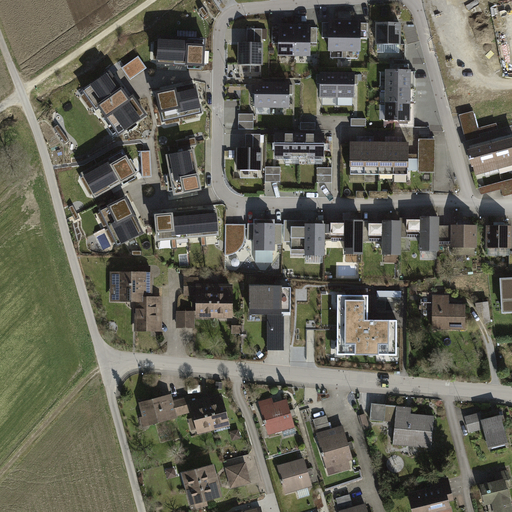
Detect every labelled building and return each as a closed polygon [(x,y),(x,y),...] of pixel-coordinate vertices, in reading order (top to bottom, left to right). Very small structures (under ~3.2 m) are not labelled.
[(343,23),(320,23),(320,38),(327,38),(327,52),(343,52),(343,23)] [(366,23),(343,23),(343,52),(358,52),(358,40),(366,40),(366,23)] [(399,24),(373,24),(373,46),(398,46),(399,24)] [(293,27),(270,27),(270,44),(276,44),(276,57),(292,57),(293,27)] [(315,28),(293,27),(292,57),(308,57),(308,44),(315,44),(315,28)] [(244,44),(237,44),(236,66),(261,66),(261,28),(244,28),(244,44)] [(171,41),(154,40),(153,67),(170,67),(171,41)] [(198,41),(171,41),(170,67),(197,68),(198,41)] [(123,65),(131,78),(148,67),(140,54),(123,65)] [(408,71),(384,71),(383,88),(408,89),(408,71)] [(336,75),(314,75),(314,84),(318,84),(318,98),(335,98),(336,75)] [(356,75),(336,75),(335,98),(351,98),(352,85),(356,85),(356,75)] [(97,81),(75,96),(91,118),(113,103),(97,81)] [(270,85),(250,85),(250,93),(252,94),(252,109),(270,109),(270,85)] [(291,85),(270,85),(270,109),(287,109),(287,95),(291,95),(291,85)] [(187,87),(170,91),(177,117),(193,113),(187,87)] [(408,89),(383,88),(383,103),(408,104),(408,89)] [(170,91),(154,95),(160,121),(177,117),(170,91)] [(118,99),(96,114),(112,136),(134,121),(118,99)] [(408,104),(383,103),(382,121),(407,122),(408,104)] [(476,110),(462,113),(467,140),(481,137),(476,110)] [(252,115),(236,114),(236,129),(251,129),(252,115)] [(297,134),(272,134),(272,157),(297,158),(297,134)] [(322,134),(297,134),(297,158),(322,158),(322,134)] [(243,148),(234,148),(234,171),(259,171),(259,135),(243,135),(243,148)] [(355,143),(348,143),(347,182),(362,183),(363,137),(355,137),(355,143)] [(371,137),(363,137),(362,183),(377,183),(377,143),(371,143),(371,137)] [(383,143),(377,143),(377,183),(391,183),(392,137),(383,137),(383,143)] [(400,137),(392,137),(391,183),(406,183),(407,143),(400,143),(400,137)] [(511,138),(490,144),(497,170),(511,166),(511,138)] [(432,140),(417,141),(417,173),(432,172),(432,140)] [(490,144),(466,150),(473,177),(497,170),(490,144)] [(191,147),(161,152),(170,195),(199,189),(191,147)] [(144,176),(153,175),(152,149),(142,149),(144,176)] [(110,157),(87,172),(102,194),(125,179),(110,157)] [(278,167),(264,167),(263,182),(278,182),(278,167)] [(330,168),(315,168),(315,183),(330,183),(330,168)] [(87,172),(73,181),(88,204),(102,194),(87,172)] [(511,179),(478,188),(480,195),(500,190),(501,197),(511,194),(511,179)] [(123,216),(114,202),(91,216),(100,230),(123,216)] [(206,208),(189,210),(193,237),(210,235),(206,208)] [(189,210),(172,212),(176,239),(193,237),(189,210)] [(172,212),(155,214),(159,241),(176,239),(172,212)] [(155,214),(138,216),(142,243),(159,241),(155,214)] [(132,231),(123,216),(100,230),(109,245),(132,231)] [(441,219),(423,219),(423,223),(404,223),(404,233),(423,233),(423,252),(441,252),(441,219)] [(366,222),(347,222),(347,226),(326,226),(326,237),(347,237),(347,255),(366,255),(366,237),(366,225),(366,222)] [(403,223),(385,222),(385,225),(366,225),(366,237),(385,237),(385,256),(403,256),(403,223)] [(459,227),(441,227),(441,240),(453,241),(453,248),(479,249),(479,227),(469,227),(469,222),(459,222),(459,227)] [(494,228),(488,228),(488,249),(511,249),(511,270),(511,227),(505,227),(505,223),(494,222),(494,228)] [(228,254),(233,253),(232,241),(239,241),(238,225),(227,225),(228,254)] [(273,225),(256,225),(255,249),(273,249),(273,242),(282,242),(282,228),(273,228),(273,225)] [(326,226),(308,226),(308,228),(285,228),(285,240),(293,240),(293,249),(308,249),(308,257),(326,257),(326,237),(326,226)] [(139,274),(112,274),(111,302),(138,302),(137,331),(161,331),(162,298),(153,298),(153,275),(151,275),(151,267),(139,268),(139,274)] [(511,278),(503,279),(504,314),(511,313),(511,278)] [(203,287),(203,279),(186,279),(186,295),(199,295),(199,287),(203,287)] [(216,287),(199,287),(199,318),(217,317),(216,287)] [(234,287),(217,287),(217,318),(234,318),(234,287)] [(282,289),(255,289),(255,312),(269,312),(269,332),(285,332),(285,313),(282,313),(282,289)] [(369,295),(338,295),(337,354),(397,355),(397,320),(368,320),(369,295)] [(450,296),(436,296),(435,329),(465,330),(466,306),(450,305),(450,296)] [(489,302),(477,304),(478,311),(487,323),(492,320),(489,302)] [(425,312),(432,313),(433,304),(427,303),(425,312)] [(195,328),(195,312),(178,312),(178,328),(195,328)] [(285,350),(285,332),(269,332),(269,350),(285,350)] [(220,393),(205,397),(213,427),(229,423),(223,402),(222,402),(220,393)] [(213,427),(205,397),(190,401),(189,395),(180,397),(184,413),(193,411),(198,431),(213,427)] [(172,398),(162,401),(161,396),(140,401),(141,407),(140,408),(141,413),(143,415),(146,424),(177,416),(176,415),(172,399),(172,398)] [(184,413),(180,397),(172,399),(176,415),(184,413)] [(272,397),(259,401),(269,433),(281,429),(284,436),(297,432),(286,397),(273,401),(272,397)] [(386,403),(372,402),(370,418),(384,419),(386,403)] [(411,406),(397,405),(394,443),(431,446),(433,415),(411,413),(411,406)] [(480,412),(467,416),(471,431),(484,427),(490,448),(509,443),(500,413),(481,418),(480,412)] [(366,413),(360,414),(364,428),(370,426),(366,413)] [(328,422),(326,415),(314,419),(316,426),(328,422)] [(330,428),(328,422),(316,426),(318,432),(330,428)] [(343,426),(318,433),(330,473),(350,467),(347,457),(352,456),(343,426)] [(304,457),(278,464),(286,491),(311,484),(308,475),(313,473),(312,467),(307,468),(304,457)] [(245,462),(226,467),(228,476),(248,471),(245,462)] [(203,465),(182,471),(186,486),(216,479),(212,465),(204,467),(203,465)] [(497,480),(482,484),(486,500),(493,498),(496,511),(511,511),(504,478),(510,477),(508,469),(495,473),(497,480)] [(248,471),(228,476),(231,486),(250,480),(248,471)] [(432,487),(409,493),(413,511),(418,511),(422,511),(452,511),(447,491),(452,489),(448,476),(430,480),(432,487)] [(186,486),(190,502),(212,497),(211,495),(219,493),(216,479),(186,486)] [(352,500),(350,493),(337,497),(339,504),(352,500)] [(352,501),(339,505),(340,511),(367,511),(365,503),(353,506),(352,501)] [(487,503),(488,511),(495,511),(493,501),(487,503)]
